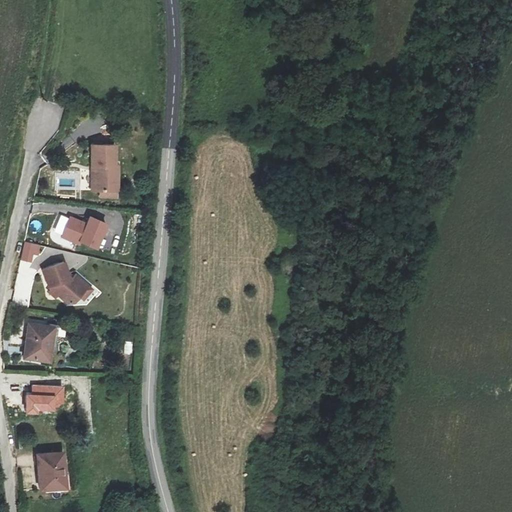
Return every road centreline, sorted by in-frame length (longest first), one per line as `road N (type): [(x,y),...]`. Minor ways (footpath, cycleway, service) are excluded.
road 1 (tertiary): [(168,511),(148,406),(174,73),(170,0)]
road 2 (unclassified): [(36,113),(0,297)]
